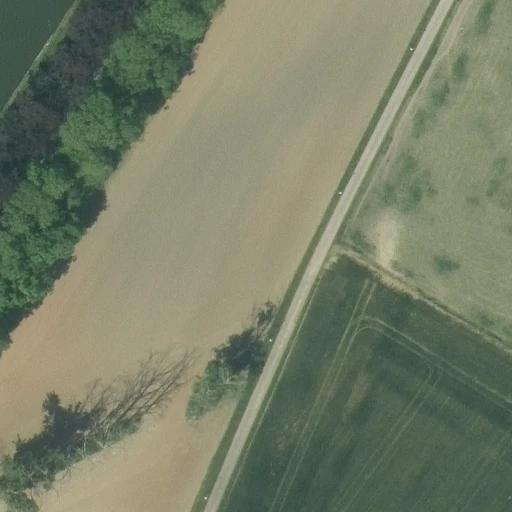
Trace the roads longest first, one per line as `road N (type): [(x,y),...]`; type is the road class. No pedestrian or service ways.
road 1 (unclassified): [(208,511),(318,252),(445,0)]
road 2 (unclassified): [(140,0),(0,210)]
